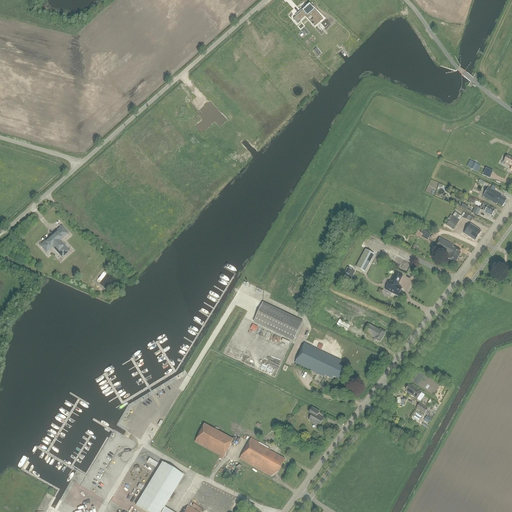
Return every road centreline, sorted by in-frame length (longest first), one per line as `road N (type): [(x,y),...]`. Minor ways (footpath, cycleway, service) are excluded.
road 1 (secondary): [(299,491),(511,206)]
road 2 (residential): [(78,164),(264,0)]
road 3 (residential): [(511,110),(454,65),(405,0)]
